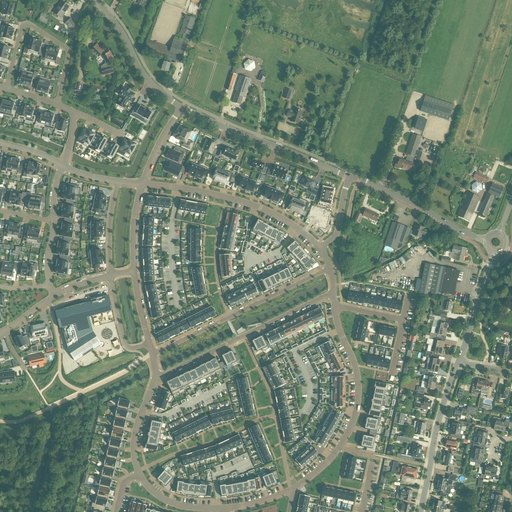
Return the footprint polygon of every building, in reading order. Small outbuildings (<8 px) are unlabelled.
[(53,13),(55,14),(54,15),(54,16),(57,18),(58,18),(58,17),(61,18),(65,13),(64,13),(65,10),(66,10),(69,6),(62,1),(58,6),(56,8),(56,9),(53,13)] [(4,10),(2,15),(4,15),(10,17),(12,12),(12,10),(13,6),(7,4),(5,10),(4,9),(4,10)] [(148,40),(144,50),(152,53),(167,58),(166,62),(164,62),(161,70),(168,72),(170,64),(170,63),(171,59),(181,62),(188,41),(186,40),(187,36),(189,36),(195,18),(186,15),(180,33),(184,34),(182,39),(174,36),(171,47),(171,48),(148,40)] [(70,18),(65,24),(72,31),(77,25),(70,18)] [(0,22),(0,25),(0,26),(0,27),(0,31),(13,35),(14,32),(14,29),(7,27),(7,24),(0,22)] [(0,31),(0,41),(3,42),(4,39),(8,40),(11,41),(12,38),(13,38),(13,35),(0,31)] [(26,46),(24,53),(27,54),(28,53),(33,54),(34,53),(33,53),(37,41),(37,40),(31,39),(30,41),(29,46),(26,46)] [(37,41),(33,53),(34,53),(39,55),(39,56),(42,57),(42,54),(43,54),(44,50),(41,49),(42,42),(41,42),(41,41),(38,41),(37,41)] [(0,42),(0,51),(8,54),(8,53),(9,53),(10,49),(9,49),(9,48),(2,46),(3,43),(0,42)] [(104,59),(106,63),(101,67),(101,69),(103,76),(113,73),(112,67),(110,62),(114,60),(110,52),(106,54),(103,52),(104,51),(97,44),(91,50),(98,57),(99,56),(103,60),(104,59)] [(42,57),(41,61),(50,63),(50,62),(53,50),(53,49),(47,48),(47,51),(46,50),(46,52),(45,55),(43,54),(42,54),(42,57)] [(53,50),(50,62),(55,63),(55,64),(59,65),(60,59),(57,58),(58,55),(59,54),(58,54),(59,50),(53,49),(53,50)] [(19,70),(18,76),(21,77),(20,80),(19,81),(20,81),(19,85),(25,86),(25,85),(28,72),(19,70)] [(28,72),(25,85),(31,87),(31,84),(32,84),(32,83),(33,80),(35,80),(35,81),(36,81),(37,77),(38,73),(34,72),(34,73),(28,72)] [(231,73),(226,89),(227,90),(229,90),(230,91),(235,74),(231,73)] [(237,90),(232,103),(240,105),(243,97),(244,98),(250,80),(250,79),(251,80),(251,79),(240,75),(239,76),(240,76),(235,90),(237,90)] [(35,81),(35,83),(38,84),(36,91),(38,91),(38,92),(41,92),(42,92),(46,79),(37,77),(36,81),(35,81)] [(46,79),(42,92),(45,93),(45,94),(48,94),(50,87),(53,88),(55,80),(51,79),(51,80),(46,79)] [(73,90),(81,91),(82,85),(75,83),(73,90)] [(119,101),(117,104),(118,105),(118,106),(119,106),(119,105),(122,107),(122,108),(124,109),(126,105),(126,106),(126,105),(127,103),(128,103),(127,103),(129,101),(131,102),(132,99),(135,95),(131,92),(130,92),(128,91),(128,90),(123,88),(122,91),(119,95),(121,97),(120,99),(120,98),(120,99),(119,101),(118,101),(119,101)] [(283,98),(286,99),(288,99),(289,100),(292,91),(289,90),(286,89),(283,98)] [(424,113),(446,120),(448,121),(453,105),(425,96),(420,111),(424,113)] [(0,107),(0,114),(5,115),(8,102),(7,102),(7,101),(4,100),(4,101),(2,101),(0,108),(0,107)] [(8,102),(5,115),(14,118),(16,112),(12,111),(14,103),(11,102),(11,103),(8,102)] [(17,112),(15,120),(19,121),(19,119),(25,121),(28,107),(29,107),(28,107),(22,105),(22,108),(20,113),(17,112)] [(134,108),(130,115),(136,119),(141,121),(143,118),(148,120),(152,113),(151,112),(152,111),(148,109),(148,110),(146,109),(144,108),(145,108),(144,108),(141,107),(140,106),(138,110),(134,108)] [(28,107),(25,121),(34,123),(36,117),(32,116),(34,109),(33,108),(30,107),(29,107),(28,107)] [(291,118),(291,120),(290,121),(298,124),(302,112),(295,109),(294,112),(288,110),(286,116),(291,118)] [(37,119),(35,125),(44,128),(48,114),(42,113),(41,115),(40,116),(41,117),(40,120),(37,119)] [(48,114),(44,128),(54,130),(55,124),(52,123),(53,120),(53,118),(54,115),(48,114),(48,113),(48,114)] [(418,117),(417,120),(414,128),(415,128),(417,129),(423,131),(427,120),(418,117)] [(114,119),(112,123),(120,128),(122,124),(114,119)] [(56,128),(54,133),(64,135),(65,133),(65,132),(66,132),(66,129),(67,122),(64,121),(61,120),(60,123),(59,127),(56,127),(56,128)] [(177,135),(175,138),(182,142),(181,145),(190,150),(192,145),(191,145),(186,143),(189,136),(190,134),(191,132),(188,131),(189,131),(187,130),(185,129),(181,127),(180,127),(179,131),(178,132),(177,131),(176,135),(177,135)] [(88,131),(88,132),(83,130),(78,139),(84,142),(83,145),(88,147),(92,140),(95,134),(88,131)] [(407,158),(406,161),(412,163),(412,165),(417,167),(421,157),(420,157),(420,155),(421,155),(422,152),(417,150),(421,137),(413,134),(409,143),(411,143),(410,147),(408,146),(406,154),(407,155),(407,158),(406,158),(407,158)] [(100,137),(99,138),(95,136),(90,145),(96,149),(94,151),(99,154),(103,147),(107,141),(100,137)] [(206,139),(201,149),(211,153),(211,154),(210,155),(211,155),(214,156),(217,151),(217,150),(213,149),(216,144),(206,139)] [(123,156),(128,159),(130,155),(136,144),(130,141),(129,142),(125,140),(119,149),(120,150),(124,152),(125,152),(123,156)] [(112,143),(111,145),(107,142),(102,152),(108,155),(106,157),(111,160),(115,153),(118,147),(112,143)] [(169,152),(166,158),(168,158),(178,162),(179,159),(180,158),(182,159),(184,155),(185,152),(178,149),(175,148),(176,149),(175,151),(174,151),(173,151),(169,150),(169,152)] [(219,150),(217,156),(221,157),(222,155),(223,155),(223,156),(224,156),(235,160),(235,161),(236,160),(238,154),(238,153),(234,151),(233,151),(232,150),(231,150),(227,148),(226,148),(226,149),(225,153),(223,152),(219,150)] [(3,164),(2,171),(11,172),(14,159),(7,158),(6,165),(3,164)] [(14,159),(11,172),(17,173),(17,175),(21,175),(22,167),(19,167),(20,160),(18,159),(19,159),(15,158),(15,159),(14,159)] [(254,159),(251,167),(262,171),(261,173),(265,174),(267,168),(263,167),(264,164),(258,162),(258,160),(254,159)] [(412,163),(406,161),(399,159),(398,162),(396,162),(394,167),(399,169),(399,168),(410,171),(412,165),(412,163)] [(24,170),(23,177),(32,178),(34,164),(35,164),(35,163),(33,163),(28,162),(27,171),(24,170)] [(189,162),(187,169),(189,170),(188,174),(190,175),(190,176),(194,177),(199,166),(192,163),(189,162)] [(170,164),(166,172),(178,177),(180,173),(183,174),(186,168),(182,166),(181,168),(170,163),(170,164)] [(34,164),(32,178),(38,179),(39,172),(40,172),(40,170),(41,165),(35,164),(34,164)] [(199,166),(194,177),(196,178),(199,179),(201,180),(203,175),(206,176),(209,169),(206,168),(199,166)] [(270,168),(267,175),(272,176),(284,180),(286,177),(287,173),(288,171),(283,169),(282,169),(280,168),(281,168),(280,168),(275,166),(274,169),(270,168)] [(214,167),(211,174),(214,175),(212,180),(219,183),(224,171),(217,168),(214,167)] [(224,171),(219,183),(226,185),(228,180),(231,182),(233,175),(231,173),(224,171)] [(475,172),(473,177),(486,183),(488,178),(475,172)] [(240,176),(237,182),(240,183),(239,187),(241,188),(241,189),(245,191),(249,180),(243,177),(240,176)] [(301,180),(300,183),(304,185),(303,186),(304,187),(308,189),(308,188),(311,189),(309,193),(316,195),(319,188),(316,186),(314,186),(315,184),(316,183),(314,182),(310,181),(311,180),(308,179),(303,177),(301,180)] [(249,180),(245,191),(249,192),(250,192),(252,193),(254,188),(257,189),(259,184),(256,182),(249,180)] [(488,193),(500,197),(504,188),(492,183),(488,193)] [(63,193),(75,195),(77,195),(78,189),(78,186),(70,184),(69,187),(68,187),(64,187),(63,193)] [(265,186),(262,192),(265,193),(264,197),(265,198),(266,198),(266,199),(270,200),(274,190),(268,187),(265,186)] [(333,190),(329,189),(329,188),(325,188),(325,189),(324,188),(321,202),(318,201),(317,205),(326,207),(327,203),(330,204),(332,195),(333,190)] [(7,190),(6,196),(10,197),(9,204),(10,204),(10,205),(13,205),(14,205),(15,205),(16,194),(17,194),(17,191),(7,190)] [(274,190),(270,200),(273,202),(274,202),(275,202),(277,203),(279,198),(282,199),(284,194),(281,192),(274,190)] [(95,191),(93,201),(105,203),(106,199),(106,196),(101,195),(102,192),(95,191)] [(14,205),(14,206),(20,207),(22,199),(25,199),(26,193),(22,192),(22,195),(17,194),(16,194),(15,205),(14,205)] [(480,198),(476,196),(467,192),(461,205),(457,215),(469,221),(474,211),(480,198)] [(27,193),(26,201),(29,201),(28,204),(28,206),(28,209),(34,210),(34,209),(36,196),(30,195),(31,193),(27,193)] [(62,199),(66,199),(68,200),(67,203),(68,203),(73,204),(74,201),(75,195),(63,193),(62,199)] [(487,195),(479,214),(486,217),(494,198),(487,195)] [(36,196),(34,209),(40,210),(40,208),(41,208),(41,206),(40,206),(41,203),(44,203),(45,197),(36,196)] [(290,196),(287,203),(290,204),(288,209),(295,212),(299,200),(293,197),(290,196)] [(299,200),(295,212),(301,215),(303,210),(306,211),(309,203),(306,202),(300,199),(299,200)] [(93,201),(91,211),(98,213),(99,210),(103,210),(104,208),(105,208),(105,203),(93,201)] [(62,211),(75,214),(76,207),(77,204),(74,204),(73,204),(68,203),(68,206),(66,206),(63,205),(62,211)] [(362,216),(374,221),(376,222),(379,215),(375,213),(373,213),(373,212),(366,209),(362,216)] [(323,212),(311,210),(310,216),(316,217),(315,220),(320,221),(319,227),(326,228),(328,217),(322,216),(323,212)] [(62,211),(61,218),(64,218),(66,218),(66,221),(68,222),(74,223),(75,220),(75,214),(62,211)] [(228,213),(226,219),(238,222),(239,216),(237,215),(237,214),(233,214),(228,213)] [(91,219),(91,230),(102,230),(102,225),(102,223),(97,223),(97,220),(91,219)] [(226,219),(225,225),(237,227),(238,222),(226,219)] [(258,220),(252,230),(258,233),(263,223),(258,220)] [(61,230),(73,232),(73,226),(74,223),(68,222),(67,225),(66,225),(62,224),(61,230)] [(404,226),(392,222),(385,245),(396,249),(398,249),(401,246),(402,243),(405,244),(410,229),(404,227),(404,226)] [(4,230),(3,236),(13,238),(15,224),(14,224),(14,223),(10,223),(9,223),(8,230),(4,230)] [(263,223),(258,233),(263,236),(269,226),(263,223)] [(15,224),(13,238),(22,239),(23,233),(20,232),(21,225),(15,224)] [(224,231),(235,233),(237,227),(225,225),(224,231)] [(269,226),(263,236),(268,239),(274,228),(269,226)] [(415,229),(413,234),(413,235),(420,238),(421,235),(424,236),(425,235),(427,230),(423,229),(424,228),(416,226),(415,229)] [(24,235),(23,241),(32,243),(34,229),(35,228),(30,227),(28,227),(27,235),(24,235)] [(34,229),(32,243),(41,244),(41,243),(42,238),(42,237),(39,237),(40,230),(39,230),(39,229),(35,228),(35,229),(34,229)] [(274,228),(268,239),(274,242),(279,231),(274,228)] [(61,230),(60,236),(64,237),(65,237),(65,240),(70,241),(72,241),(73,238),(74,232),(73,232),(61,230)] [(91,230),(90,240),(97,240),(97,237),(99,237),(101,237),(101,235),(102,235),(102,230),(91,230)] [(224,231),(222,237),(234,239),(235,233),(224,231)] [(279,231),(274,242),(279,245),(285,234),(279,231)] [(222,237),(221,243),(234,245),(235,239),(234,239),(222,237)] [(57,248),(70,250),(71,244),(70,244),(70,241),(65,240),(64,240),(63,243),(62,243),(61,243),(58,242),(57,248)] [(295,241),(286,248),(290,253),(299,246),(295,241)] [(221,243),(220,249),(230,251),(233,252),(234,245),(221,243)] [(299,246),(290,253),(294,258),(303,250),(299,245),(299,246)] [(454,245),(452,251),(448,250),(447,252),(454,253),(453,260),(463,262),(465,253),(466,253),(467,249),(458,247),(458,246),(454,245)] [(96,247),(87,248),(88,259),(90,259),(102,257),(102,252),(101,252),(101,250),(96,251),(96,247)] [(57,248),(56,254),(60,255),(62,255),(61,258),(63,259),(69,260),(70,257),(70,254),(71,250),(70,250),(57,248)] [(303,250),(294,258),(298,262),(307,255),(303,250)] [(307,255),(298,262),(302,267),(311,259),(307,255)] [(102,257),(90,259),(91,266),(92,266),(92,269),(98,268),(98,265),(103,264),(102,262),(103,262),(102,257)] [(0,259),(0,265),(2,266),(1,273),(3,274),(2,274),(6,275),(6,274),(7,274),(9,263),(3,262),(3,260),(0,259)] [(56,267),(68,269),(70,269),(71,263),(68,263),(69,260),(63,259),(62,262),(60,261),(57,261),(56,267)] [(311,259),(302,267),(306,271),(315,264),(311,259)] [(20,261),(19,267),(22,268),(20,275),(22,275),(21,276),(25,277),(25,276),(26,276),(26,277),(28,265),(22,264),(23,261),(20,261)] [(9,263),(7,274),(10,275),(13,276),(14,268),(17,268),(18,262),(15,262),(15,264),(9,263)] [(28,265),(26,277),(32,278),(34,270),(37,270),(38,264),(35,264),(34,266),(28,265)] [(420,289),(419,293),(439,298),(440,293),(454,295),(459,271),(454,270),(454,269),(451,268),(451,269),(425,264),(422,280),(417,279),(415,288),(420,289)] [(56,267),(55,273),(59,274),(60,274),(60,277),(66,278),(66,275),(68,275),(68,269),(56,267)] [(287,268),(282,270),(287,280),(292,278),(287,268)] [(282,270),(277,273),(282,283),(287,280),(282,270)] [(277,273),(273,275),(278,285),(283,283),(282,283),(277,273)] [(273,275),(268,277),(273,288),(278,285),(273,275)] [(268,277),(263,280),(268,290),(273,288),(268,277)] [(263,279),(258,282),(263,292),(263,293),(268,290),(263,280),(263,279)] [(253,283),(247,286),(253,297),(258,294),(256,290),(253,283)] [(247,286),(242,288),(247,299),(253,297),(247,286)] [(242,288),(237,291),(242,302),(247,299),(242,288)] [(205,289),(195,291),(196,297),(198,296),(199,297),(199,298),(203,297),(202,296),(206,295),(205,289)] [(237,291),(231,294),(237,305),(242,302),(237,291)] [(231,294),(226,297),(227,299),(226,299),(228,302),(229,303),(231,307),(237,305),(231,294)] [(65,308),(56,311),(56,313),(58,320),(59,322),(60,327),(60,328),(62,328),(63,333),(67,348),(68,348),(71,353),(75,360),(76,361),(87,354),(101,345),(100,345),(95,336),(92,332),(88,326),(88,321),(87,315),(87,314),(94,313),(101,313),(105,312),(105,313),(106,313),(112,311),(108,296),(108,295),(107,296),(93,299),(91,300),(91,301),(85,303),(65,308)] [(441,318),(441,317),(446,318),(447,311),(450,312),(452,303),(446,301),(445,302),(442,301),(441,308),(444,308),(443,312),(434,310),(434,312),(431,311),(430,315),(433,316),(441,318)] [(205,307),(200,310),(206,321),(211,318),(206,309),(205,307)] [(206,309),(211,318),(216,316),(214,312),(215,312),(213,308),(212,309),(211,307),(206,309)] [(319,308),(314,311),(319,322),(319,321),(324,319),(323,317),(324,317),(324,316),(322,313),(319,308)] [(200,310),(195,312),(201,323),(206,321),(200,310)] [(314,311),(308,313),(314,324),(313,324),(314,325),(320,323),(319,321),(319,322),(314,311)] [(195,312),(191,314),(196,325),(201,323),(195,312)] [(303,316),(308,327),(313,324),(314,324),(308,313),(303,316)] [(191,314),(185,317),(189,325),(191,328),(196,325),(191,314)] [(303,316),(297,319),(303,329),(303,330),(303,331),(309,328),(308,327),(303,316)] [(297,319),(292,321),(297,332),(303,330),(303,329),(297,319)] [(185,320),(180,322),(184,331),(190,329),(187,324),(185,320)] [(435,328),(446,330),(446,328),(447,328),(448,324),(440,322),(440,321),(437,320),(435,328)] [(292,321),(287,324),(292,335),(297,332),(292,321)] [(180,322),(175,325),(180,334),(184,331),(180,322)] [(45,324),(38,325),(40,337),(50,334),(49,328),(46,329),(45,324)] [(287,324),(281,327),(287,337),(292,335),(287,324)] [(32,332),(29,333),(30,339),(40,337),(38,325),(31,327),(32,332)] [(175,325),(170,327),(175,336),(180,334),(175,325)] [(170,327),(165,329),(170,338),(175,336),(170,327)] [(276,329),(281,340),(287,337),(281,327),(276,329)] [(430,334),(429,336),(441,338),(441,335),(445,336),(446,332),(446,330),(435,328),(434,334),(430,333),(430,334)] [(165,329),(160,332),(164,341),(165,341),(170,338),(165,329)] [(276,329),(270,332),(271,332),(276,343),(281,340),(276,329)] [(156,336),(155,337),(157,340),(158,340),(160,343),(164,341),(160,332),(156,334),(156,336)] [(270,332),(265,335),(268,340),(270,346),(276,343),(271,332),(270,332)] [(21,335),(14,338),(17,343),(16,343),(18,347),(19,346),(20,348),(26,345),(27,346),(29,345),(27,335),(23,337),(21,335)] [(431,346),(442,348),(443,348),(442,348),(443,346),(444,342),(440,341),(441,338),(429,336),(425,335),(424,338),(433,340),(432,346),(431,346)] [(262,336),(257,338),(262,349),(263,352),(268,349),(271,347),(270,346),(268,340),(265,341),(264,341),(262,336)] [(257,338),(251,341),(254,347),(251,348),(254,353),(256,352),(262,349),(257,338)] [(321,345),(318,347),(321,352),(333,346),(332,346),(330,341),(325,343),(324,343),(321,344),(321,345)] [(499,357),(506,359),(508,349),(503,348),(504,346),(498,345),(497,353),(500,354),(499,357)] [(1,346),(0,346),(0,358),(4,358),(5,360),(8,359),(7,353),(3,354),(2,350),(3,350),(2,349),(1,346)] [(333,346),(321,352),(323,358),(325,357),(336,352),(333,346)] [(426,351),(426,354),(437,356),(437,353),(441,354),(442,350),(442,348),(431,346),(430,352),(426,351)] [(232,351),(226,353),(232,364),(231,364),(232,366),(233,366),(238,364),(237,361),(240,360),(237,355),(234,356),(232,351)] [(336,352),(325,357),(327,363),(338,357),(335,352),(336,352)] [(226,353),(221,356),(224,362),(221,363),(224,368),(226,367),(231,364),(232,364),(226,353)] [(44,354),(28,358),(30,366),(46,363),(44,354)] [(431,364),(430,365),(438,366),(439,366),(438,366),(439,364),(440,360),(436,359),(437,356),(426,354),(425,357),(430,358),(428,364),(431,364)] [(338,357),(327,363),(330,368),(331,368),(331,367),(341,363),(338,357)] [(216,359),(210,361),(215,373),(216,374),(222,371),(221,369),(224,368),(221,363),(218,364),(216,359)] [(210,361),(205,364),(210,375),(215,373),(210,361)] [(268,365),(263,368),(265,374),(277,368),(275,362),(268,365)] [(341,363),(331,367),(331,368),(334,373),(341,369),(343,368),(341,363)] [(205,364),(199,367),(205,379),(211,376),(210,375),(205,364)] [(428,370),(437,372),(438,368),(438,366),(430,365),(431,364),(428,364),(426,370),(428,370)] [(199,367),(194,369),(200,382),(205,379),(199,367)] [(277,368),(265,374),(268,379),(278,374),(280,373),(279,372),(277,368)] [(194,369),(188,372),(195,385),(200,382),(194,369)] [(188,372),(183,374),(189,386),(188,386),(189,387),(195,385),(188,372)] [(14,373),(0,374),(0,384),(11,383),(11,382),(15,382),(15,378),(14,373)] [(183,374),(178,377),(183,388),(188,386),(189,386),(183,374)] [(278,374),(268,379),(271,384),(280,379),(278,374)] [(422,381),(427,382),(435,384),(435,382),(436,381),(437,379),(436,378),(428,376),(427,379),(423,378),(422,381)] [(178,377),(172,380),(178,392),(184,389),(183,388),(178,377)] [(280,379),(271,384),(273,390),(285,384),(282,378),(280,379)] [(172,380),(167,383),(172,393),(173,395),(178,392),(172,380)] [(475,393),(481,394),(484,380),(480,380),(477,380),(476,386),(472,385),(470,394),(474,395),(475,393)] [(484,380),(481,394),(487,395),(486,398),(490,398),(492,389),(488,389),(490,382),(487,382),(487,381),(484,380)] [(506,400),(509,388),(501,387),(499,395),(496,394),(494,402),(498,403),(499,398),(506,400)] [(163,392),(160,400),(167,402),(170,394),(171,395),(171,394),(163,391),(163,392)] [(116,398),(115,403),(118,404),(117,406),(117,409),(119,409),(127,411),(128,409),(128,408),(129,408),(129,405),(130,406),(131,402),(130,402),(130,401),(123,400),(119,399),(116,398)] [(428,407),(430,407),(431,401),(427,400),(428,399),(427,399),(427,398),(426,399),(425,398),(424,398),(423,402),(422,401),(421,402),(420,404),(415,403),(415,407),(427,410),(428,407)] [(157,408),(164,411),(167,403),(167,402),(160,400),(157,408)] [(231,407),(226,409),(229,421),(234,419),(231,407)] [(114,409),(113,413),(116,414),(115,418),(114,418),(115,419),(125,421),(126,419),(126,418),(128,411),(127,411),(119,409),(117,409),(116,409),(114,408),(114,409)] [(453,417),(460,418),(464,419),(465,416),(466,416),(467,410),(461,409),(458,408),(457,411),(455,411),(453,417)] [(226,409),(220,410),(224,422),(229,421),(226,409)] [(220,410),(215,411),(218,423),(224,422),(220,410)] [(332,410),(328,415),(339,421),(342,416),(332,410)] [(215,411),(210,413),(213,425),(218,423),(215,411)] [(393,423),(403,425),(404,422),(406,423),(407,420),(404,420),(405,415),(396,413),(393,423)] [(206,414),(201,417),(206,428),(211,426),(206,414)] [(328,415),(325,420),(336,426),(339,421),(328,415)] [(366,417),(365,423),(377,425),(379,417),(373,415),(372,418),(366,417)] [(201,417),(196,419),(201,431),(206,428),(201,417)] [(493,430),(499,431),(501,421),(497,421),(497,418),(493,417),(491,428),(494,428),(493,430)] [(112,418),(111,423),(113,424),(112,428),(114,429),(123,431),(123,430),(124,428),(125,425),(126,422),(126,421),(125,421),(115,419),(114,418),(112,418)] [(151,420),(150,426),(161,428),(162,422),(163,419),(159,418),(158,422),(151,420)] [(196,419),(191,422),(196,433),(201,431),(196,419)] [(323,425),(322,426),(323,426),(333,431),(336,426),(325,420),(324,423),(323,425)] [(501,421),(499,431),(504,432),(505,430),(508,431),(510,420),(506,420),(504,422),(501,421)] [(452,423),(451,429),(461,431),(461,427),(464,427),(465,423),(454,421),(454,423),(452,423)] [(191,422),(186,424),(191,435),(196,433),(191,422)] [(415,422),(413,428),(425,430),(425,429),(426,427),(425,426),(426,424),(415,422)] [(365,423),(364,429),(370,430),(369,433),(375,434),(377,425),(365,423)] [(186,424),(181,426),(187,438),(191,435),(186,424)] [(252,427),(248,429),(250,434),(260,430),(257,425),(252,427)] [(181,426),(176,429),(182,440),(187,438),(181,426)] [(321,431),(320,431),(330,437),(333,431),(323,426),(321,431)] [(110,428),(109,433),(112,434),(111,438),(121,441),(122,438),(124,431),(123,431),(114,429),(112,428),(110,428)] [(425,430),(413,428),(412,435),(415,436),(415,434),(423,436),(424,434),(425,433),(425,431),(424,430),(425,430)] [(478,434),(477,437),(487,439),(488,434),(486,433),(487,430),(476,428),(475,432),(478,434)] [(176,429),(171,431),(176,441),(177,443),(182,440),(176,429)] [(461,431),(451,429),(450,434),(452,434),(451,437),(462,440),(462,435),(460,434),(461,431)] [(260,430),(250,434),(252,439),(262,435),(260,430)] [(317,433),(315,435),(316,436),(327,442),(329,437),(330,437),(320,431),(321,431),(318,430),(317,433)] [(148,431),(147,437),(148,437),(159,440),(160,440),(161,434),(160,434),(149,431),(148,431)] [(363,435),(361,441),(373,443),(375,434),(369,433),(369,436),(363,435)] [(239,435),(233,437),(238,447),(243,444),(239,435)] [(262,435),(252,439),(254,444),(264,440),(262,435)] [(316,436),(313,441),(324,447),(327,442),(316,436)] [(228,440),(233,449),(238,447),(233,437),(228,440)] [(473,441),(473,445),(483,447),(484,444),(485,445),(487,439),(477,437),(476,441),(473,441)] [(107,438),(106,443),(109,443),(108,448),(119,451),(119,448),(120,448),(120,447),(121,441),(111,438),(110,438),(107,438)] [(228,440),(223,442),(228,451),(233,449),(228,440)] [(264,440),(254,444),(257,449),(266,445),(264,440)] [(361,441),(360,446),(366,448),(366,451),(371,452),(373,443),(361,441)] [(451,451),(455,452),(457,445),(454,445),(454,443),(447,441),(445,447),(452,449),(451,451)] [(146,442),(145,449),(156,451),(157,451),(158,445),(147,442),(146,442)] [(223,442),(219,444),(223,453),(228,451),(223,442)] [(219,444),(213,447),(218,456),(223,453),(219,444)] [(308,446),(306,448),(307,449),(314,457),(318,453),(310,444),(308,446)] [(409,447),(409,450),(420,452),(421,450),(421,449),(422,447),(421,447),(421,446),(413,444),(412,448),(409,447)] [(266,445),(257,449),(259,454),(268,450),(266,445)] [(474,450),(474,454),(483,456),(484,450),(483,450),(483,447),(473,445),(472,449),(474,450)] [(105,447),(104,453),(107,453),(106,458),(116,460),(117,457),(117,458),(118,455),(119,455),(120,452),(119,452),(119,451),(108,448),(106,448),(105,447)] [(212,447),(207,448),(210,458),(215,456),(212,447)] [(207,448),(202,450),(205,460),(210,458),(207,448)] [(307,449),(303,452),(310,460),(314,457),(307,449)] [(202,450),(197,452),(200,461),(205,460),(202,450)] [(268,450),(259,454),(261,459),(270,455),(268,450)] [(420,452),(409,450),(408,450),(407,455),(401,454),(400,458),(413,461),(414,457),(419,458),(419,457),(420,457),(420,455),(420,454),(420,452)] [(197,452),(192,453),(194,463),(200,461),(197,452)] [(303,452),(299,456),(306,464),(310,460),(303,452)] [(192,453),(186,455),(189,464),(194,463),(192,453)] [(483,456),(474,454),(471,453),(469,462),(480,464),(480,461),(482,461),(483,456)] [(186,455),(181,456),(181,458),(184,466),(189,464),(186,455)] [(270,455),(261,459),(263,464),(272,460),(270,455)] [(299,456),(294,459),(296,461),(296,462),(298,465),(299,465),(302,468),(306,464),(299,456)] [(103,457),(101,462),(104,463),(103,468),(114,470),(114,467),(115,467),(115,468),(116,465),(117,461),(116,461),(117,460),(116,460),(106,458),(105,458),(104,458),(103,457)] [(450,461),(443,459),(441,465),(449,467),(448,472),(453,473),(454,468),(454,466),(449,465),(450,461)] [(401,476),(415,479),(417,469),(410,468),(410,467),(404,466),(403,467),(398,466),(398,463),(393,462),(391,473),(402,476),(401,476)] [(486,476),(489,477),(491,467),(486,466),(485,468),(482,467),(480,478),(484,478),(486,476)] [(99,467),(98,472),(102,473),(101,478),(111,480),(112,480),(112,477),(113,477),(113,475),(113,474),(114,475),(115,471),(114,471),(114,470),(103,468),(101,467),(99,467)] [(383,467),(380,482),(385,483),(389,468),(383,467)] [(491,467),(489,477),(493,477),(493,480),(497,481),(499,470),(496,470),(497,468),(491,467)] [(160,474),(156,479),(161,483),(168,474),(164,470),(162,468),(158,472),(160,474)] [(267,474),(267,475),(271,486),(277,484),(275,478),(277,477),(275,471),(272,472),(267,474)] [(262,474),(258,476),(258,478),(259,478),(260,484),(263,482),(266,488),(271,486),(267,475),(267,474),(266,472),(266,473),(262,474)] [(168,474),(161,483),(165,487),(169,482),(173,485),(175,479),(173,478),(174,477),(170,473),(169,473),(168,474)] [(438,483),(437,484),(445,486),(445,487),(448,488),(451,488),(451,487),(455,488),(456,486),(452,485),(452,486),(449,485),(449,483),(452,483),(452,481),(457,482),(458,477),(447,475),(447,478),(446,479),(446,480),(439,478),(438,481),(437,483),(438,483)] [(97,477),(95,482),(99,483),(98,487),(109,490),(110,487),(111,483),(112,480),(111,480),(101,478),(101,477),(101,478),(97,477)] [(259,478),(252,479),(253,479),(255,490),(254,490),(254,491),(255,491),(258,490),(261,489),(260,487),(260,484),(259,478)] [(175,479),(173,485),(177,485),(176,492),(181,493),(182,493),(183,483),(184,481),(177,480),(175,479)] [(242,480),(235,481),(236,482),(238,494),(244,493),(242,481),(242,480)] [(242,481),(244,493),(249,492),(250,492),(249,491),(247,480),(242,481)] [(230,482),(224,483),(225,484),(227,496),(227,497),(227,496),(232,495),(233,495),(230,483),(231,483),(230,482)] [(231,483),(230,483),(233,495),(232,495),(232,496),(238,495),(239,495),(238,494),(236,482),(231,483)] [(96,487),(95,492),(98,493),(97,497),(97,498),(107,500),(108,497),(109,493),(110,490),(109,490),(98,487),(96,487)] [(492,491),(490,499),(507,503),(507,500),(503,499),(504,496),(502,496),(502,493),(492,491)] [(411,496),(397,493),(396,498),(403,499),(403,500),(410,502),(411,496)] [(92,502),(91,507),(94,508),(104,510),(105,510),(105,507),(106,507),(107,503),(108,500),(107,500),(97,498),(97,497),(96,497),(94,497),(92,502)] [(433,504),(432,506),(440,508),(440,509),(443,509),(443,510),(446,510),(446,508),(451,509),(454,510),(454,507),(449,505),(446,506),(444,506),(444,502),(434,500),(433,503),(433,504)] [(139,511),(141,504),(136,503),(133,511),(139,511)]
